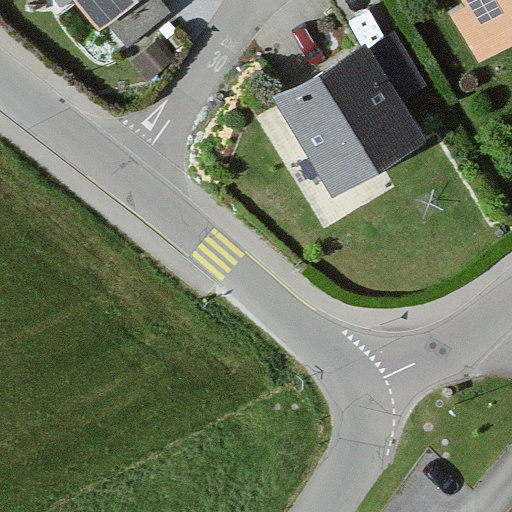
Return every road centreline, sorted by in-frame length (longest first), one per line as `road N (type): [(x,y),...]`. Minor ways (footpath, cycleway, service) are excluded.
road 1 (unclassified): [(125,174),(371,386)]
road 2 (residential): [(125,174),(253,0)]
road 3 (unclassified): [(511,295),(434,354),(371,386)]
road 4 (unclassified): [(0,76),(125,174)]
road 5 (unclassified): [(371,386),(365,438),(319,511)]
